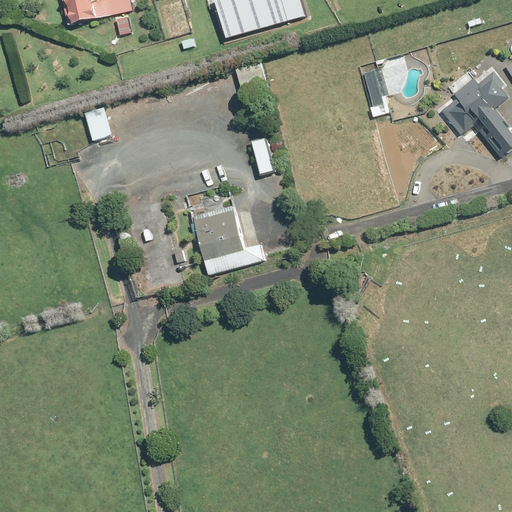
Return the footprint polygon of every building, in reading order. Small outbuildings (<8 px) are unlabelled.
[(69,0),(74,26),(135,14),(132,0),(69,0)] [(302,0),(223,0),(219,1),(230,39),(308,17),(302,0)] [(128,18),(114,23),(120,38),(134,33),(128,18)] [(266,60),(241,68),(249,93),(275,85),(266,60)] [(461,100),(447,112),(464,133),(478,122),(508,158),(511,154),(511,128),(497,110),(511,96),(511,95),(507,89),(511,87),(492,65),(478,77),(472,69),(450,87),(461,100)] [(383,70),(367,74),(377,117),(394,113),(383,70)] [(111,109),(93,113),(100,146),(117,142),(111,109)] [(274,138),(257,141),(263,174),(281,171),(274,138)] [(241,202),(197,214),(213,277),(271,262),(267,248),(254,251),(241,202)] [(458,242),(456,233),(445,236),(446,245),(458,242)] [(187,261),(185,251),(174,254),(177,264),(187,261)]
